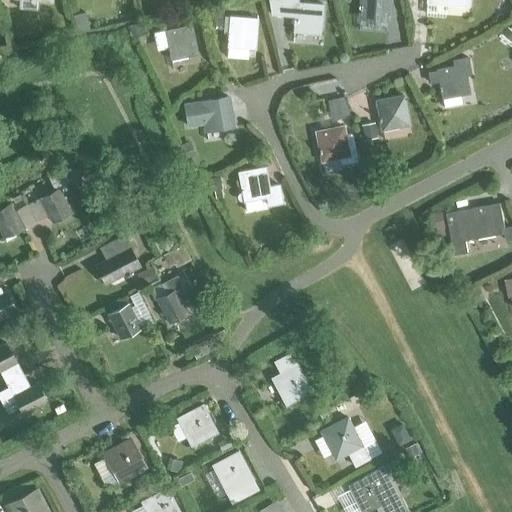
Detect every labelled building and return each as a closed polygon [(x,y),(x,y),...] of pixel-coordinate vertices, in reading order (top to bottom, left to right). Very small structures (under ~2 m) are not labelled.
[(323,4),(298,1),(297,0),(268,0),(270,14),(294,16),(293,30),(320,33),(323,4)] [(360,0),(359,16),(387,18),(388,0),(360,0)] [(247,46),(254,47),(257,17),(229,15),(226,57),(246,58),(247,46)] [(164,29),(170,59),(197,53),(191,24),(164,29)] [(511,25),(510,28),(508,27),(503,34),(511,41),(511,25)] [(442,97),(469,92),(466,75),(471,74),(467,56),(452,59),(453,65),(436,68),(436,70),(427,72),(430,83),(439,81),(442,97)] [(376,99),(381,128),(409,124),(403,94),(376,99)] [(206,130),(234,125),(229,96),(184,103),(188,125),(205,122),(206,130)] [(352,133),(345,135),(343,125),(316,131),(322,160),(340,157),(341,163),(357,160),(352,133)] [(279,184),(268,186),(264,167),(237,171),(241,193),(239,193),(237,196),(237,199),(240,201),(242,200),(244,200),(246,211),(262,208),(260,197),(266,196),(267,206),(283,203),(279,184)] [(62,216),(70,211),(57,187),(39,197),(47,212),(57,207),(62,216)] [(10,203),(0,208),(0,231),(5,240),(14,235),(12,232),(22,227),(10,203)] [(511,226),(505,228),(500,203),(473,208),(474,211),(462,213),(462,212),(448,215),(455,254),(468,251),(466,239),(505,232),(507,240),(511,238),(511,226)] [(437,237),(447,235),(442,210),(427,213),(431,229),(436,228),(437,237)] [(122,274),(138,266),(122,235),(98,247),(109,269),(117,265),(122,274)] [(175,266),(190,259),(182,244),(163,254),(169,266),(174,263),(175,266)] [(151,268),(137,275),(142,284),(155,277),(151,268)] [(177,274),(162,282),(167,293),(174,289),(183,285),(177,274)] [(177,318),(187,313),(174,289),(167,293),(155,299),(163,315),(173,310),(177,318)] [(0,318),(16,310),(6,291),(0,294),(0,318)] [(127,303),(108,313),(120,338),(140,328),(127,303)] [(218,347),(223,330),(190,347),(195,358),(218,347)] [(0,345),(0,369),(15,362),(5,343),(0,345)] [(272,381),(284,406),(311,392),(290,352),(273,360),(281,377),(272,381)] [(7,387),(0,390),(0,399),(3,406),(14,400),(17,405),(25,401),(30,410),(46,402),(36,383),(12,396),(7,387)] [(177,422),(190,446),(216,432),(202,404),(192,410),(194,414),(177,422)] [(354,465),(367,459),(346,417),(336,423),(337,427),(321,435),(333,459),(347,452),(354,465)] [(105,456),(94,462),(101,477),(113,471),(117,480),(144,467),(130,439),(120,444),(122,448),(105,456)] [(252,479),(238,451),(227,456),(229,460),(213,469),(225,493),(231,503),(257,489),(252,479)] [(378,511),(401,511),(406,510),(384,466),(363,476),(365,480),(349,489),(360,511),(363,511),(376,506),(378,511)] [(142,505),(145,511),(179,511),(166,487),(156,492),(158,496),(142,505)] [(46,511),(35,490),(6,505),(10,511),(46,511)]
